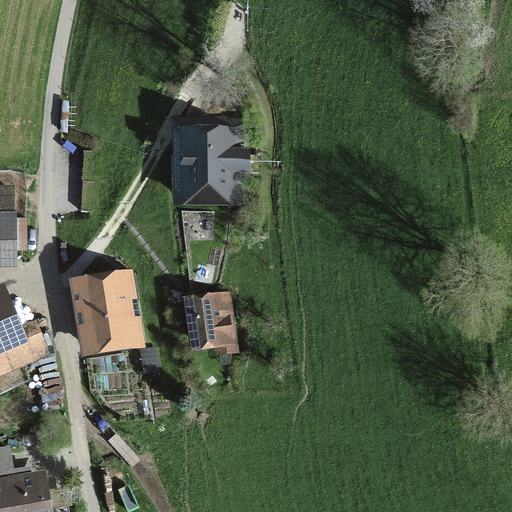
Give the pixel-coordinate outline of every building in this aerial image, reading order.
[(175,194),(230,193),(230,183),(254,183),(254,170),(248,170),(248,154),(241,154),(241,121),(226,121),(226,119),(184,119),(184,123),(179,123),(175,130),(175,139),(184,139),(185,171),(175,171),(175,194)] [(12,189),(0,189),(0,253),(13,253),(12,189)] [(80,282),(91,349),(133,342),(122,275),(80,282)] [(0,374),(47,354),(33,322),(16,329),(3,297),(0,298),(0,374)] [(192,305),(198,344),(233,339),(228,301),(192,305)] [(0,484),(0,511),(67,511),(65,511),(46,511),(40,478),(0,484)]
